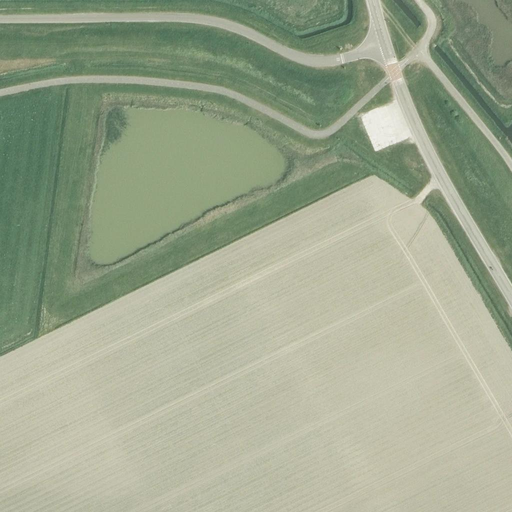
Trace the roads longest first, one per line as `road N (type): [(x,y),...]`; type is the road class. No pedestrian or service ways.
road 1 (unclassified): [(0,19),(210,21),(316,62),(384,44)]
road 2 (tertiary): [(511,296),(426,149),(384,44)]
